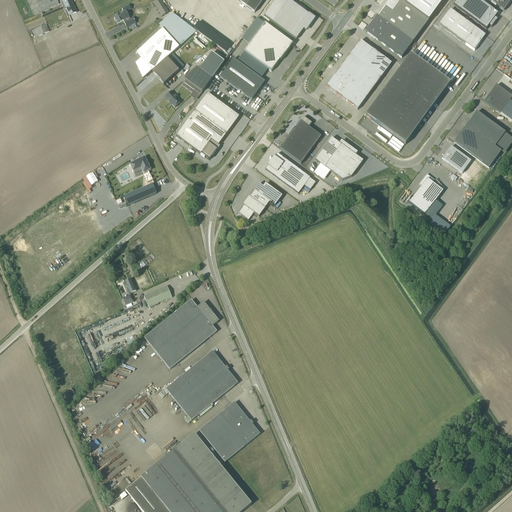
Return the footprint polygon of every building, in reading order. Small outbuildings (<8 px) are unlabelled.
[(27,0),(31,9),(31,10),(31,11),(32,11),(33,10),(35,14),(39,13),(59,4),(57,0),(55,0),(50,2),(49,0),(27,0)] [(59,0),(67,17),(72,15),(76,13),(70,0),(59,0)] [(169,13),(160,0),(158,0),(153,3),(162,17),(169,13)] [(236,0),(254,13),(263,0),(236,0)] [(288,0),(272,23),(296,41),(303,32),(304,29),(305,30),(306,31),(307,29),(314,19),(308,15),(305,12),(288,0)] [(478,0),(457,0),(453,6),(486,30),(489,26),(491,28),(497,20),(495,18),(498,14),(478,0)] [(511,0),(486,0),(498,8),(503,12),(511,0)] [(428,23),(400,2),(392,13),(385,8),(378,18),(377,17),(366,32),(402,59),(428,23)] [(126,12),(130,10),(131,9),(129,5),(126,7),(122,9),(123,12),(114,17),(117,24),(121,22),(123,21),(124,23),(127,28),(131,26),(136,23),(133,18),(130,20),(126,12)] [(450,10),(439,25),(474,51),(485,36),(450,10)] [(225,52),(230,45),(197,22),(192,29),(225,52)] [(265,24),(244,52),(271,72),(280,61),(293,45),(265,24)] [(35,38),(38,37),(49,32),(46,25),(32,31),(35,38)] [(162,30),(136,54),(141,60),(137,64),(138,65),(137,67),(143,79),(151,71),(152,72),(167,59),(179,48),(162,30)] [(391,64),(360,41),(326,87),(357,110),(391,64)] [(405,145),(422,122),(450,84),(411,55),(366,116),(405,145)] [(164,85),(179,71),(168,58),(153,72),(153,73),(154,73),(157,77),(157,76),(160,80),(164,84),(163,84),(164,85)] [(233,59),(220,77),(252,100),(265,82),(233,59)] [(212,79),(197,68),(184,80),(185,81),(184,83),(200,95),(212,79)] [(511,97),(496,86),(484,102),(501,114),(511,98),(511,97)] [(175,108),(181,102),(171,92),(165,98),(170,103),(175,108)] [(207,94),(194,112),(226,135),(239,117),(207,94)] [(226,135),(194,112),(176,137),(205,158),(205,157),(209,160),(210,159),(209,159),(211,156),(212,156),(220,147),(218,146),(226,135)] [(476,112),(454,143),(489,169),(501,152),(494,147),(505,133),(476,112)] [(308,128),(311,124),(305,119),(304,120),(303,119),(302,119),(301,121),(300,120),(295,127),(296,127),(280,149),(301,164),(321,137),(308,128)] [(334,139),(317,162),(326,169),(344,182),(353,179),(365,163),(357,157),(359,154),(351,149),(344,143),(342,145),(334,139)] [(451,147),(442,160),(462,174),(471,162),(451,147)] [(272,163),(304,186),(310,178),(277,154),(272,160),(273,161),(272,163)] [(150,163),(135,169),(139,177),(146,173),(149,179),(156,175),(154,171),(155,171),(153,167),(150,163)] [(270,164),(265,170),(298,194),(304,186),(272,163),(270,165),(270,164)] [(409,203),(425,215),(443,191),(432,183),(434,181),(426,175),(418,185),(421,187),(409,203)] [(244,206),(238,214),(248,221),(254,214),(259,217),(265,209),(269,203),(275,207),(282,197),(265,184),(263,188),(258,184),(258,185),(256,187),(253,191),(254,192),(250,198),(249,197),(246,201),(243,205),(244,206)] [(152,185),(124,197),(128,207),(156,195),(152,185)] [(141,270),(148,264),(145,260),(138,266),(141,270)] [(132,293),(136,291),(131,280),(124,283),(126,287),(129,294),(132,293)] [(167,287),(144,297),(149,308),(172,298),(167,287)] [(131,295),(122,298),(126,306),(134,303),(131,295)] [(144,338),(161,359),(170,370),(217,332),(212,327),(219,321),(204,303),(197,308),(191,301),(144,338)] [(125,339),(128,346),(136,343),(133,336),(125,339)] [(213,352),(209,355),(166,390),(186,415),(188,418),(191,421),(234,387),(238,384),(228,371),(229,370),(226,367),(225,368),(213,352)] [(71,389),(61,395),(66,402),(76,395),(71,389)] [(225,463),(260,435),(234,403),(199,431),(225,463)] [(176,450),(141,478),(168,511),(242,511),(251,505),(194,435),(176,450)] [(168,511),(141,478),(125,491),(142,511),(168,511)]
